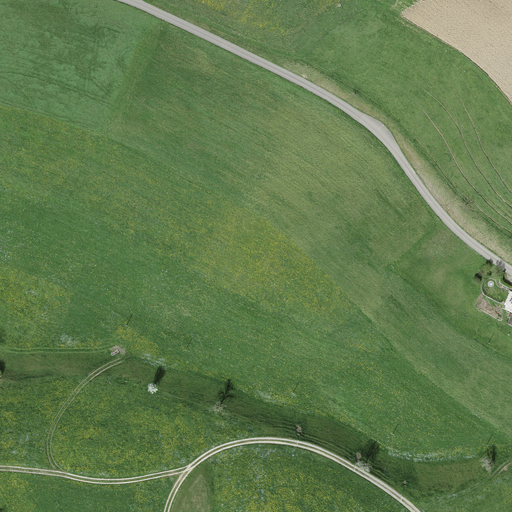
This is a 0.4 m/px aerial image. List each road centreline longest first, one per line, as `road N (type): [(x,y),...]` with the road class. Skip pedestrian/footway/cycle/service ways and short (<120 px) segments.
road 1 (unclassified): [(511,270),(456,230),(398,150),(337,98),(130,0)]
road 2 (track): [(56,473),(128,480),(190,467),(223,446),(276,440),(334,457),(415,511)]
road 3 (track): [(56,473),(48,445),(55,416),(100,370),(124,362)]
